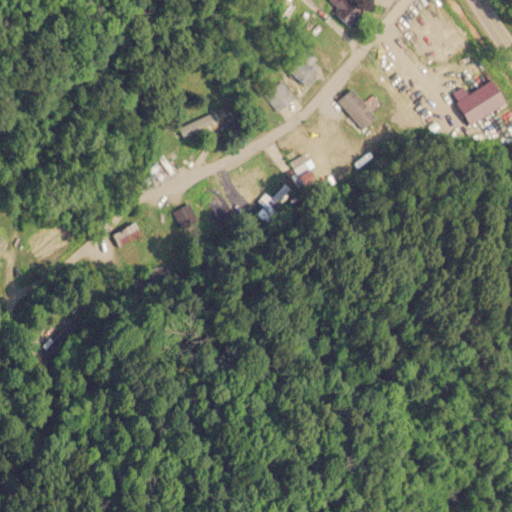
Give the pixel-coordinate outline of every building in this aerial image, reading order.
[(349,25),(362,12),(349,0),(325,0),(324,1),(349,25)] [(424,58),(454,90),(474,72),(460,57),(454,63),(438,45),(424,58)] [(301,85),(314,72),(296,55),(284,69),(301,85)] [(293,97),(280,80),(262,94),(276,111),(293,97)] [(335,100),(359,130),(374,118),(351,88),(335,100)] [(217,120),(214,112),(173,128),(176,137),(217,120)] [(309,173),(303,163),(294,168),(299,178),(309,173)] [(232,183),(245,205),(266,192),(253,170),(232,183)] [(191,196),(220,224),(228,215),(200,187),(191,196)] [(113,234),(120,244),(137,233),(131,222),(113,234)]
